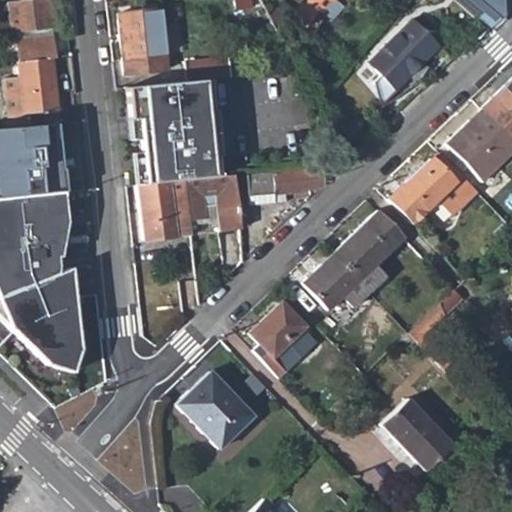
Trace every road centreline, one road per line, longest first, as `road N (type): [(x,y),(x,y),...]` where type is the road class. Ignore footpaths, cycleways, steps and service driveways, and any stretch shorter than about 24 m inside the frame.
road 1 (residential): [(125,406),(511,28)]
road 2 (residential): [(125,406),(79,0)]
